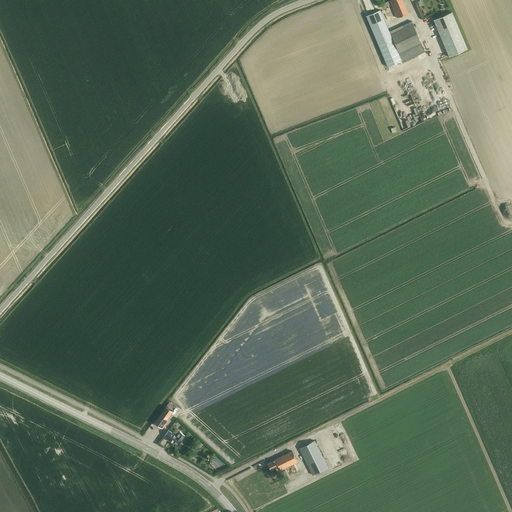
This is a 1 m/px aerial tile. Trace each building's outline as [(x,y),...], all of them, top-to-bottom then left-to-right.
[(397,18),(408,13),(402,0),(390,0),(397,18)] [(387,67),(401,61),(423,52),(410,19),(387,28),(380,10),(366,15),(387,67)] [(433,20),(449,56),(467,49),(452,12),(433,20)] [(435,115),(443,112),(440,106),(433,109),(435,115)] [(175,407),(170,403),(156,422),(163,428),(166,424),(164,422),(175,407)] [(179,445),(182,441),(185,443),(188,438),(180,432),(176,436),(168,430),(163,436),(172,443),(173,441),(179,445)] [(312,474),(327,467),(314,441),(299,448),(312,474)] [(348,443),(341,445),(344,452),(350,450),(348,443)] [(292,451),(267,463),(270,470),(278,466),(281,470),(297,461),(292,451)]
